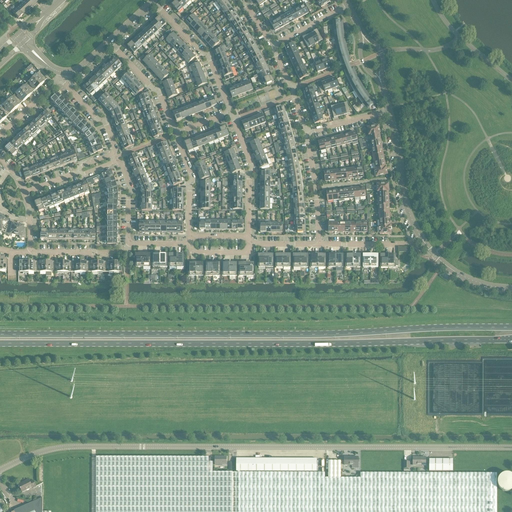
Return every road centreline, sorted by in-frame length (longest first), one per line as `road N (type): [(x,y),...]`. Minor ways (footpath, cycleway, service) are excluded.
road 1 (tertiary): [(0,470),(72,447),(511,447)]
road 2 (primary): [(511,328),(0,334)]
road 3 (primary): [(0,344),(511,340)]
road 4 (tertiary): [(511,288),(457,272),(416,232),(388,109)]
road 5 (residential): [(228,114),(210,60),(155,2)]
road 6 (residential): [(248,236),(251,165),(228,114)]
